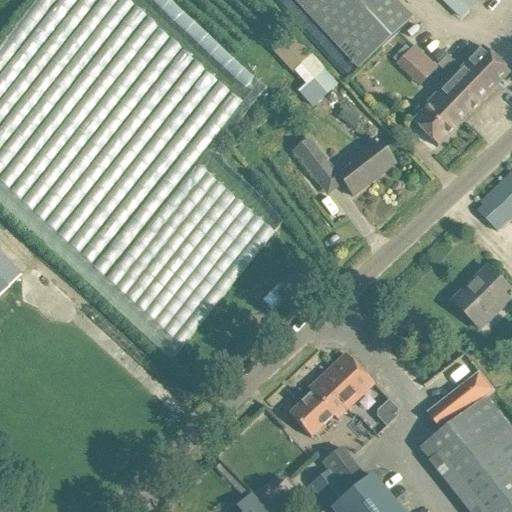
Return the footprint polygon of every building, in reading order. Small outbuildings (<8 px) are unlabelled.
[(293,0),(358,69),(411,20),(391,0),(293,0)] [(451,0),(452,0),(448,5),(460,16),(475,0),(451,0)] [(297,92),(310,107),(335,86),(291,33),(271,50),(303,88),(297,92)] [(437,68),(414,45),(395,65),(419,87),(437,68)] [(437,147),(509,73),(482,47),(411,121),(437,147)] [(309,138),(293,150),(312,175),(328,163),(309,138)] [(334,172),(353,196),(394,164),(375,140),(334,172)] [(511,175),(482,204),(486,207),(480,213),(499,233),(505,227),(511,220),(511,175)] [(226,288),(273,236),(263,226),(216,278),(226,288)] [(478,283),(456,304),(481,330),(511,299),(511,292),(502,283),(488,268),(476,281),(478,283)] [(0,296),(9,288),(0,279),(0,296)] [(263,301),(277,313),(288,301),(274,289),(263,301)] [(312,393),(289,415),(311,438),(333,416),(337,420),(374,385),(345,355),(308,389),(312,393)] [(444,401),(479,373),(466,357),(432,386),(444,401)] [(444,401),(427,414),(442,433),(488,397),(494,392),(479,373),(444,401)] [(442,433),(421,449),(470,511),(511,511),(511,428),(488,397),(442,433)] [(397,409),(389,401),(378,411),(378,416),(387,426),(396,417),(397,409)] [(333,511),(402,511),(373,474),(366,479),(341,447),(321,463),(328,472),(312,485),(333,511)] [(267,511),(251,494),(235,508),(238,511),(267,511)]
